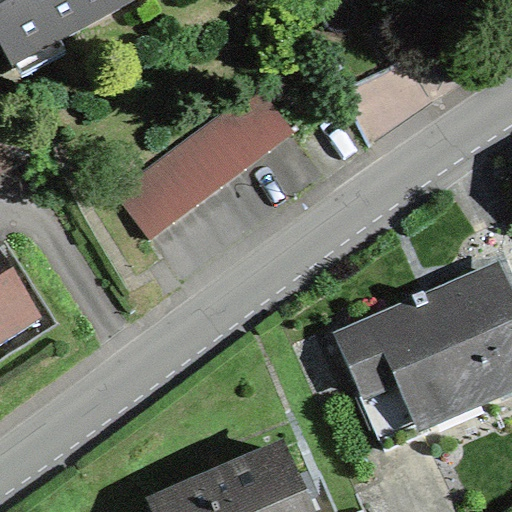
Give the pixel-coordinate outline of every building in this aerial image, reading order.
[(0,0),(0,49),(10,68),(135,0),(0,0)] [(375,3),(311,38),(344,97),(407,62),(375,3)] [(254,83),(107,192),(146,243),(292,135),(254,83)] [(0,107),(0,171),(29,153),(0,107)] [(0,257),(0,345),(40,320),(0,257)] [(511,312),(495,272),(339,338),(386,449),(428,431),(424,421),(511,384),(511,312)] [(297,511),(276,460),(150,511),(297,511)]
